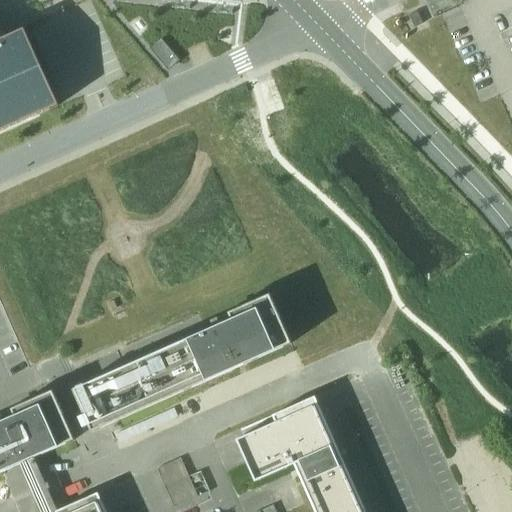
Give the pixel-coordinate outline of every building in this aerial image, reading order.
[(417,12),(409,15),(414,27),(422,24),(417,12)] [(0,131),(39,115),(59,106),(24,29),(4,38),(1,40),(0,37),(0,131)] [(177,58),(161,40),(152,48),(168,66),(177,58)] [(228,313),(229,314),(231,320),(220,325),(222,328),(215,331),(214,328),(179,343),(108,374),(73,390),(80,407),(81,407),(92,432),(114,422),(114,423),(291,344),(269,295),(228,313)] [(41,511),(51,511),(29,460),(35,457),(35,458),(74,440),(53,391),(11,409),(12,410),(14,416),(4,421),(5,425),(0,426),(0,473),(14,467),(20,464),(41,511)] [(365,511),(341,457),(339,458),(337,453),(339,452),(315,397),(272,416),(275,423),(236,440),(255,482),(294,464),(297,471),(299,470),(301,475),(299,476),(315,511),(365,511)] [(175,508),(198,497),(180,459),(157,469),(175,508)] [(106,511),(98,493),(56,511),(55,511),(106,511)]
